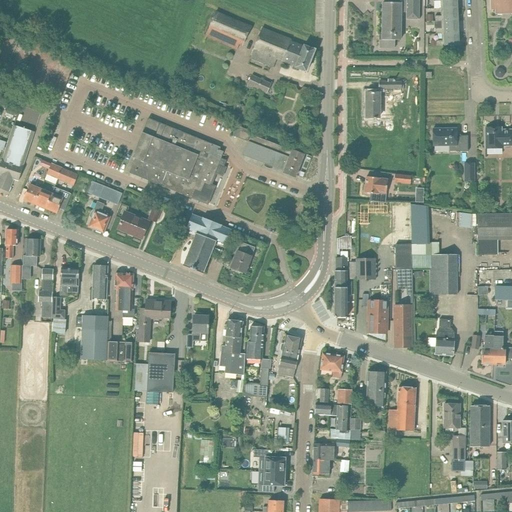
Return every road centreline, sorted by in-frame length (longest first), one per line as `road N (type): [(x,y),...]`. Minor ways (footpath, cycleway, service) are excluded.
road 1 (tertiary): [(299,298),(249,306),(0,201)]
road 2 (tertiary): [(299,298),(323,259),(328,0)]
road 3 (tertiary): [(511,397),(314,329)]
road 4 (unknown): [(79,232),(84,282),(68,318),(74,363)]
road 5 (residential): [(300,511),(306,388)]
road 6 (unknown): [(172,357),(178,249),(187,238)]
road 7 (residential): [(511,96),(479,86),(472,0)]
